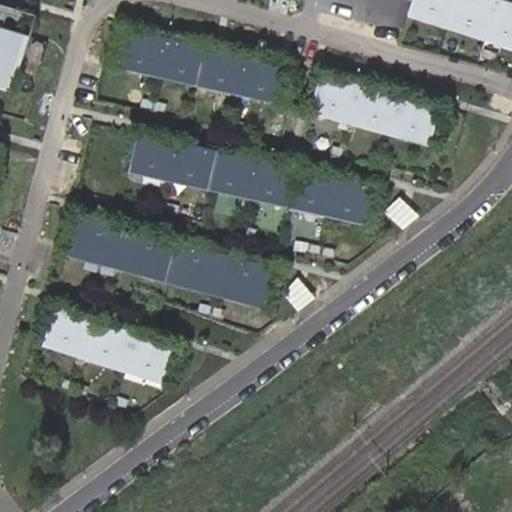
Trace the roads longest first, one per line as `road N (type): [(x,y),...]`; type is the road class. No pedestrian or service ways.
road 1 (residential): [(76,511),(266,370),(511,159)]
road 2 (residential): [(112,0),(89,20),(0,335)]
road 3 (residential): [(511,90),(197,0)]
